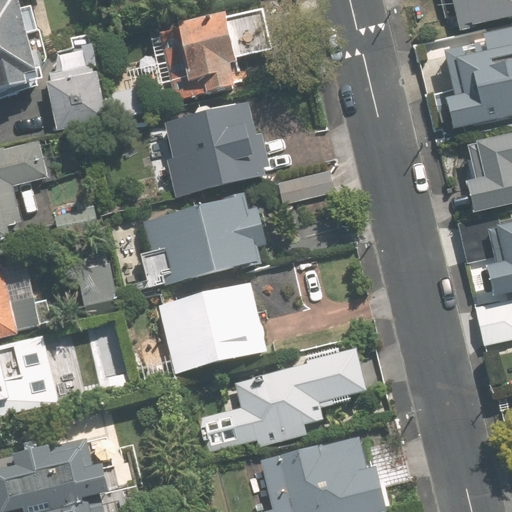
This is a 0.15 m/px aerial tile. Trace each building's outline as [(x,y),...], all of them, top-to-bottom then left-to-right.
[(0,0),(0,89),(56,76),(36,0),(0,0)] [(511,0),(458,0),(465,29),(511,18),(511,0)] [(238,8),(163,26),(180,97),(248,81),(243,61),(250,59),(238,8)] [(464,128),(511,116),(511,26),(491,32),(493,41),(453,50),(464,94),(457,96),(464,128)] [(56,76),(64,129),(114,121),(106,69),(56,76)] [(171,159),(180,198),(283,173),(265,98),(170,121),(179,157),(171,159)] [(475,180),(483,211),(511,204),(511,132),(476,141),(485,177),(475,180)] [(48,139),(0,149),(0,242),(31,236),(20,186),(57,178),(48,139)] [(332,170),(280,182),(286,205),(337,193),(332,170)] [(255,194),(149,220),(165,286),(271,261),(268,250),(279,247),(269,205),(258,208),(255,194)] [(103,205),(58,215),(64,239),(108,229),(103,205)] [(511,258),(495,263),(503,295),(511,292),(511,223),(505,225),(511,254),(511,258)] [(0,263),(0,340),(27,334),(11,262),(0,263)] [(127,310),(116,262),(82,270),(92,318),(127,310)] [(164,304),(181,373),(279,349),(262,281),(164,304)] [(511,339),(511,300),(479,308),(488,345),(511,339)] [(0,418),(68,404),(53,334),(0,345),(0,418)] [(377,389),(367,346),(314,358),(315,363),(241,381),(247,406),(202,416),(211,452),(259,441),(260,446),(316,433),(313,422),(333,418),(329,401),(377,389)] [(263,511),(378,511),(399,507),(389,464),(378,467),(370,435),(267,460),(278,508),(263,511)] [(0,511),(127,511),(116,461),(101,464),(96,439),(0,460),(0,511)]
